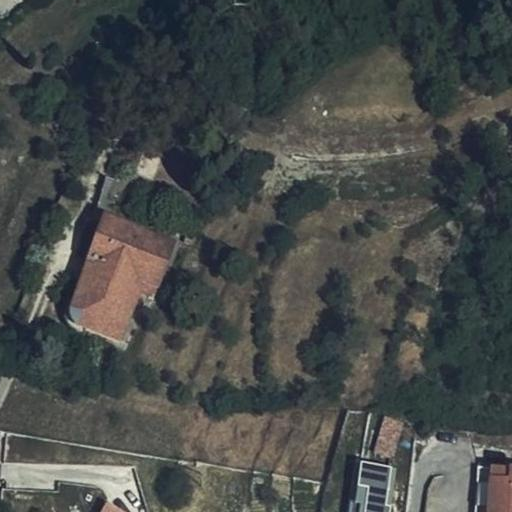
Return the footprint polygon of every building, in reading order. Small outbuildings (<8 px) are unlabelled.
[(102,223),(87,266),(98,269),(91,292),(108,298),(93,336),(118,344),(137,297),(142,283),(158,289),(173,247),(102,223)] [(188,236),(186,244),(197,247),(199,240),(188,236)] [(98,269),(87,266),(72,308),(71,315),(72,324),(76,329),(82,332),(93,336),(108,298),(91,292),(98,269)] [(142,283),(137,297),(153,302),(154,299),(158,289),(142,283)] [(386,511),(392,468),(356,464),(350,511),(386,511)] [(511,511),(511,472),(477,471),(473,511),(511,511)] [(123,511),(107,503),(101,511),(123,511)]
